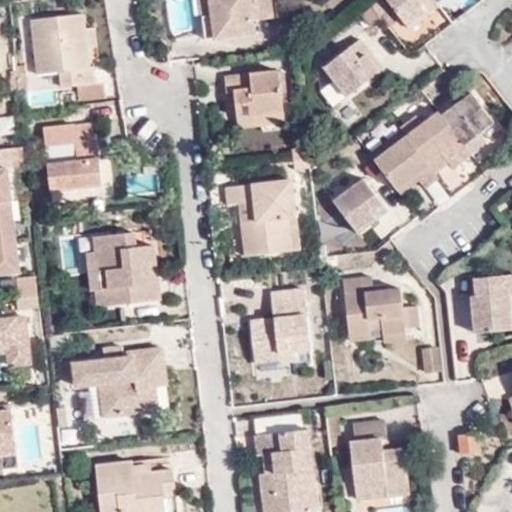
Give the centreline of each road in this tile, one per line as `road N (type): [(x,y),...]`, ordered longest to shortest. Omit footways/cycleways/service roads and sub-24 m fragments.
road 1 (residential): [(226,511),(180,117),(136,74),(116,0)]
road 2 (residential): [(414,245),(511,165)]
road 3 (residential): [(500,0),(465,29),(511,90)]
